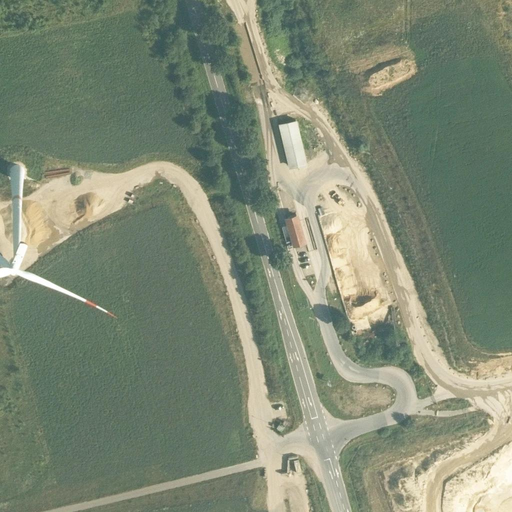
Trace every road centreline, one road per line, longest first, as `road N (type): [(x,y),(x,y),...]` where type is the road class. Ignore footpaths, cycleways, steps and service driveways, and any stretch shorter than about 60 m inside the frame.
road 1 (secondary): [(342,511),(194,0)]
road 2 (track): [(31,511),(320,436)]
